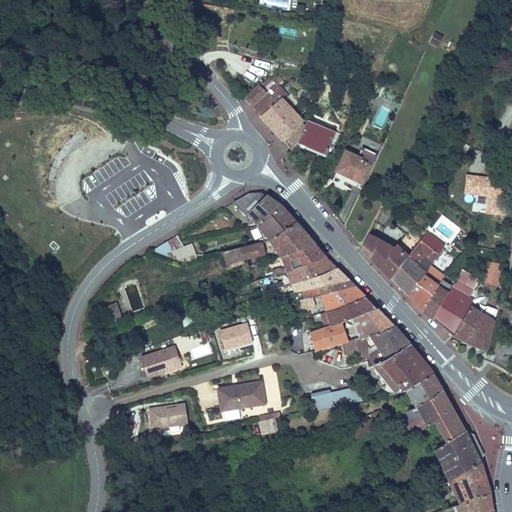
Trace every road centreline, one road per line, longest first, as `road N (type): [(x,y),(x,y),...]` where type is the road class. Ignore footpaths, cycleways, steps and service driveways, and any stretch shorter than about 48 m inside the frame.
road 1 (secondary): [(256,166),(474,389),(511,412)]
road 2 (tertiary): [(81,414),(66,365),(78,298),(107,264),(230,176)]
road 3 (residential): [(81,414),(284,359),(356,379)]
road 4 (secondary): [(0,88),(32,84),(101,95),(218,147)]
road 5 (tertiary): [(242,135),(236,113),(151,0)]
